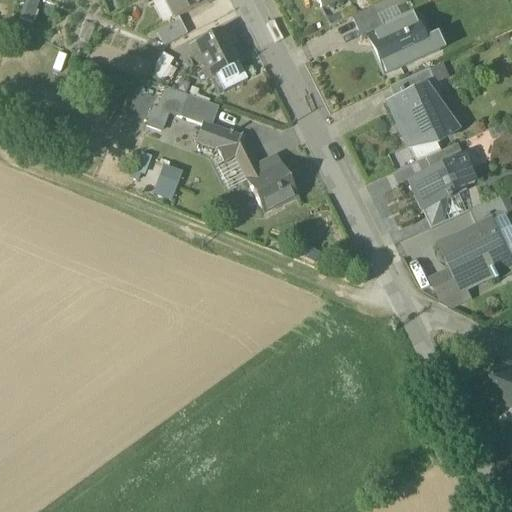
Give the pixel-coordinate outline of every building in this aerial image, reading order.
[(39,1),(35,0),(24,0),(18,19),(31,24),(39,1)] [(173,21),(162,0),(157,0),(150,4),(162,27),(173,21)] [(207,4),(204,0),(162,0),(173,21),(178,19),(207,4)] [(316,0),(321,10),(342,0),(316,0)] [(391,1),(373,10),(376,18),(393,10),(392,6),(391,1)] [(351,20),(361,43),(367,41),(372,38),(371,36),(383,31),(376,18),(373,10),(351,20)] [(394,10),(393,10),(376,18),(383,31),(400,23),(394,10)] [(367,41),(383,77),(428,57),(422,43),(411,18),(400,23),(383,31),(371,36),(372,38),(367,41)] [(154,31),(163,48),(186,36),(178,19),(173,21),(162,27),(154,31)] [(206,82),(215,78),(238,66),(221,32),(189,48),(206,82)] [(422,43),(428,57),(443,50),(437,37),(422,43)] [(172,62),(162,55),(149,76),(159,82),(172,62)] [(246,82),(238,66),(215,78),(223,94),(246,82)] [(442,67),(428,73),(434,85),(435,87),(448,81),(442,67)] [(389,90),(395,102),(424,88),(424,89),(434,85),(428,73),(428,72),(389,90)] [(410,184),(424,214),(425,213),(449,203),(451,202),(450,198),(476,186),(458,146),(438,156),(433,145),(453,135),(443,111),(436,114),(424,89),(424,88),(395,102),(387,105),(408,150),(415,166),(427,160),(433,173),(410,184)] [(180,121),(188,98),(164,89),(156,111),(152,109),(144,129),(161,135),(168,116),(180,121)] [(178,126),(199,134),(201,129),(213,133),(221,110),(210,106),(188,98),(180,121),(178,126)] [(195,146),(215,153),(236,142),(213,133),(201,129),(199,134),(195,146)] [(239,140),(236,142),(215,153),(222,166),(231,161),(261,217),(294,199),(278,169),(268,174),(263,164),(255,169),(239,140)] [(150,160),(140,155),(133,173),(143,178),(150,160)] [(180,175),(162,168),(151,198),(169,205),(180,175)] [(471,212),(479,231),(493,224),(493,225),(506,219),(508,218),(500,199),(471,212)] [(429,222),(433,230),(456,219),(453,212),(449,203),(425,213),(429,222)] [(511,261),(511,231),(506,219),(493,225),(511,262),(511,261)] [(455,274),(464,294),(498,278),(495,272),(511,264),(511,262),(493,225),(493,224),(479,231),(443,248),(455,274)] [(444,305),(455,310),(469,304),(464,294),(455,274),(434,284),(444,305)] [(511,374),(497,369),(485,398),(511,408),(511,374)]
